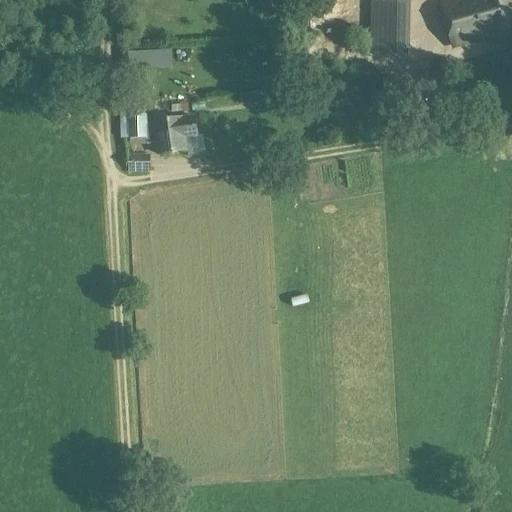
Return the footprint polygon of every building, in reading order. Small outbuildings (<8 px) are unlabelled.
[(372,0),(371,27),(408,29),(410,1),(384,0),(372,0)] [(498,42),(511,38),(511,8),(510,0),(462,0),(444,4),(454,47),(497,37),(498,42)] [(407,60),(408,29),(371,27),(370,59),(407,60)] [(171,50),(128,53),(129,69),(172,66),(171,50)] [(307,90),(309,104),(347,98),(345,84),(307,90)] [(146,114),(146,115),(155,114),(153,93),(132,94),(133,115),(146,114)] [(271,98),(233,103),(236,124),(257,121),(256,113),(273,111),(271,98)] [(146,115),(146,114),(133,115),(130,115),(133,139),(147,138),(148,146),(157,145),(159,155),(188,152),(186,139),(198,138),(196,116),(183,117),(184,120),(155,123),(155,124),(147,125),(146,115)] [(332,134),(330,119),(321,121),(324,136),(332,134)] [(131,156),(130,173),(151,173),(151,155),(131,156)]
